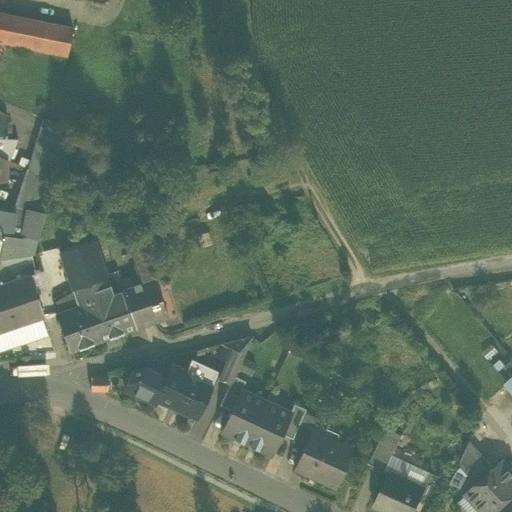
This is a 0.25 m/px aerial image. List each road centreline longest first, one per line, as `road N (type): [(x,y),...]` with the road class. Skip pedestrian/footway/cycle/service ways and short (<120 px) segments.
road 1 (residential): [(376,291),(40,379)]
road 2 (track): [(232,0),(229,25),(320,218),(376,291)]
road 3 (residential): [(40,379),(316,511)]
road 4 (track): [(488,411),(406,313),(376,291)]
road 5 (track): [(511,265),(376,291)]
